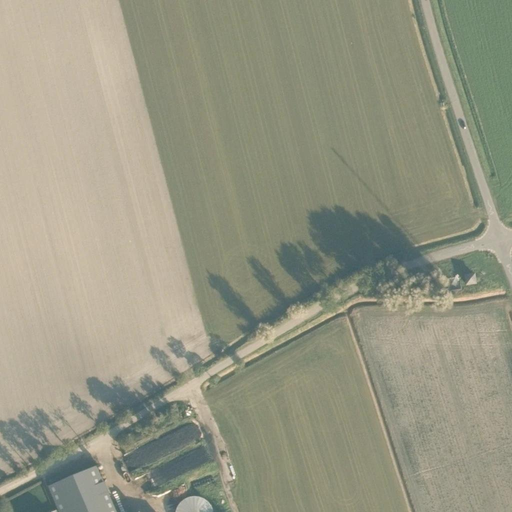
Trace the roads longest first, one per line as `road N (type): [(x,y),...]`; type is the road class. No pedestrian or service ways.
road 1 (unclassified): [(0,493),(350,293),(407,265),(496,243)]
road 2 (unclassified): [(496,243),(428,0)]
